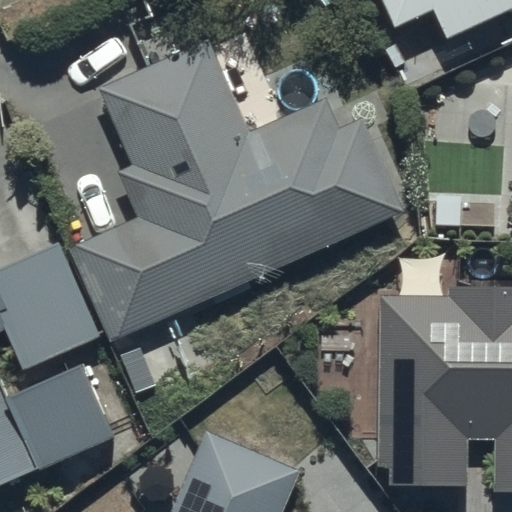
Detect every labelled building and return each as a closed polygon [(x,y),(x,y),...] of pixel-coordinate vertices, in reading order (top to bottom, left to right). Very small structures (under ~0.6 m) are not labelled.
[(511,0),(385,0),(397,22),(435,4),(449,33),(511,2),(511,0)] [(209,34),(98,86),(132,159),(114,167),(136,216),(71,247),(112,334),(346,224),(365,264),(400,247),(385,215),(404,206),(360,114),(333,127),(318,94),(285,110),(246,27),(213,42),(209,34)] [(0,481),(110,430),(76,356),(7,388),(0,372),(0,324),(18,363),(98,326),(58,240),(0,266),(0,481)] [(447,292),(379,292),(377,475),(464,476),(465,433),(491,434),(491,486),(511,486),(511,280),(447,279),(447,292)] [(168,511),(279,511),(273,509),(294,469),(206,423),(168,511)]
